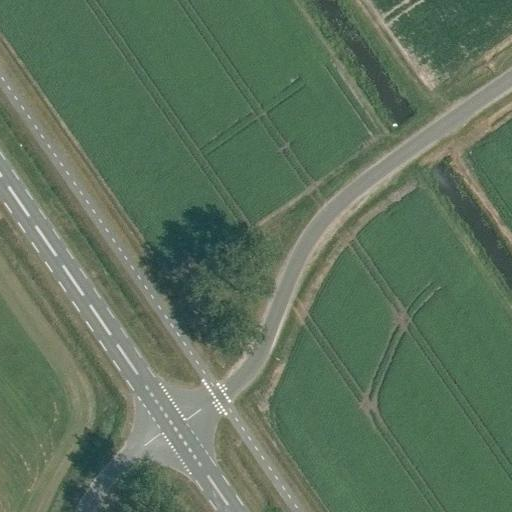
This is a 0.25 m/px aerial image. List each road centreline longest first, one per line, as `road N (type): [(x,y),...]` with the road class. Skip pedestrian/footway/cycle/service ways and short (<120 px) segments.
road 1 (unclassified): [(175,428),(250,370),(301,250),(342,199),(511,79)]
road 2 (primary): [(175,428),(0,173)]
road 3 (unclassified): [(83,511),(107,474),(175,428)]
